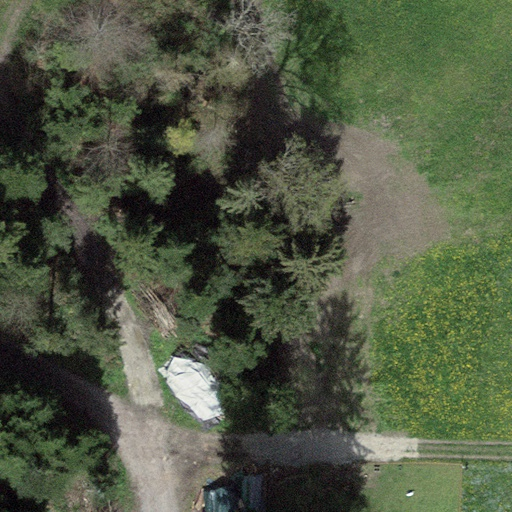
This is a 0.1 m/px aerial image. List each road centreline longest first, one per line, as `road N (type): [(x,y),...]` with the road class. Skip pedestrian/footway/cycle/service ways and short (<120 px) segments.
road 1 (track): [(191,439),(7,0)]
road 2 (track): [(124,427),(191,439),(511,458)]
road 3 (track): [(124,427),(0,357)]
